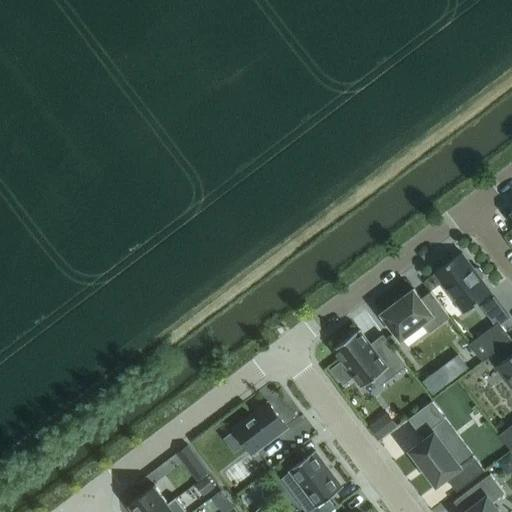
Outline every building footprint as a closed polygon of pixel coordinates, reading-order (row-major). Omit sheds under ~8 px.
[(474,268),(462,252),(435,272),(464,311),(491,291),(481,278),(483,276),(483,272),(479,267),(475,266),(474,268)] [(421,298),(414,288),(382,312),(402,339),(423,323),(429,332),(450,316),(430,290),(421,298)] [(483,360),(511,339),(498,321),(470,342),(483,360)] [(373,347),(359,328),(334,348),(362,386),(375,376),(381,384),(406,365),(386,337),(373,347)] [(511,353),(496,365),(511,385),(511,353)] [(432,400),(408,418),(421,435),(445,417),(432,400)] [(270,401),(236,427),(254,451),(288,425),(270,401)] [(511,449),(511,447),(511,423),(499,433),(511,449)] [(460,463),(435,430),(410,449),(436,484),(446,477),(456,490),(484,469),(473,454),(460,463)] [(197,457),(187,445),(178,452),(187,464),(197,457)] [(291,470),(283,476),(309,511),(310,511),(327,511),(335,506),(328,497),(342,486),(315,450),(290,469),(291,470)] [(223,474),(236,492),(262,473),(248,455),(223,474)] [(499,511),(491,500),(504,491),(490,473),(454,500),(462,511),(499,511)] [(156,511),(168,503),(168,502),(154,484),(129,503),(135,511),(156,511)] [(187,511),(176,496),(168,502),(168,503),(156,511),(187,511)]
